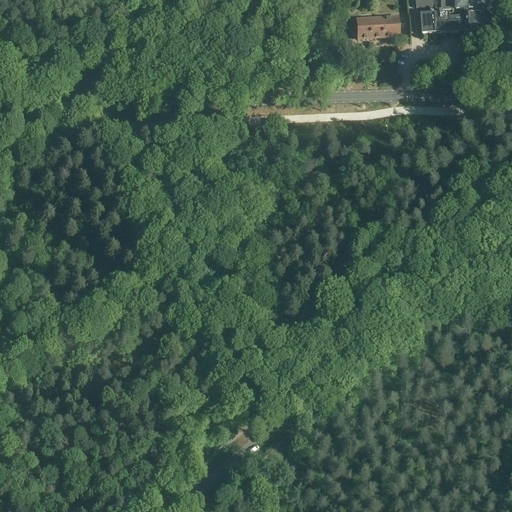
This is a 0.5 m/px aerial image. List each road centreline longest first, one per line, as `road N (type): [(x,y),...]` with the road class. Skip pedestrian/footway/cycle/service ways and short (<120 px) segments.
road 1 (secondary): [(511,92),(0,107)]
road 2 (secondary): [(168,511),(511,246)]
